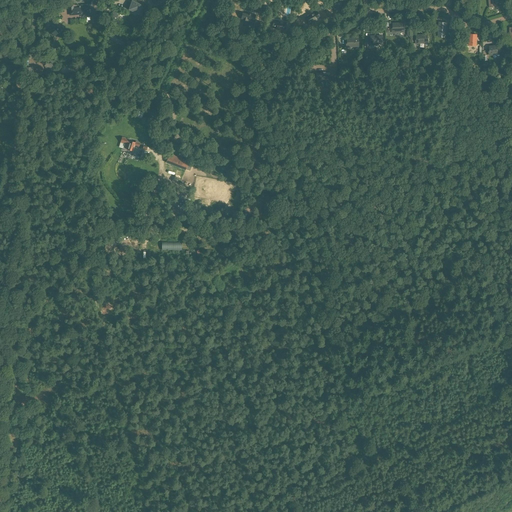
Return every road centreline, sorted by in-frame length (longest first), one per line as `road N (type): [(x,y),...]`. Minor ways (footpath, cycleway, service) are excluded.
road 1 (track): [(162,88),(125,90),(104,112),(77,200),(146,511)]
road 2 (track): [(352,473),(320,307),(408,214),(511,142)]
road 3 (track): [(260,511),(511,391)]
road 4 (track): [(81,236),(306,224),(320,252)]
road 5 (track): [(271,120),(435,163),(511,134)]
road 6 (track): [(205,0),(164,76),(174,118),(147,205),(151,232)]
road 7 (track): [(0,82),(18,116),(0,308)]
road 8 (track): [(511,346),(489,265),(486,167)]
